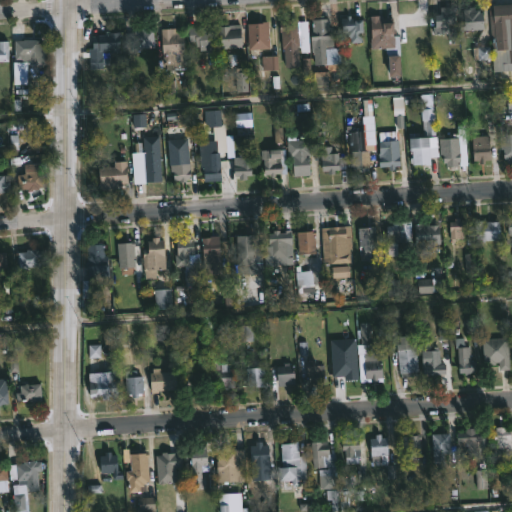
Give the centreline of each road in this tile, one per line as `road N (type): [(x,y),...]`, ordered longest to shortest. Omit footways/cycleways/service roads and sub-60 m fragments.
road 1 (residential): [(511,186),(0,229)]
road 2 (residential): [(511,399),(0,435)]
road 3 (tertiary): [(67,0),(64,511)]
road 4 (residential): [(139,0),(0,13)]
